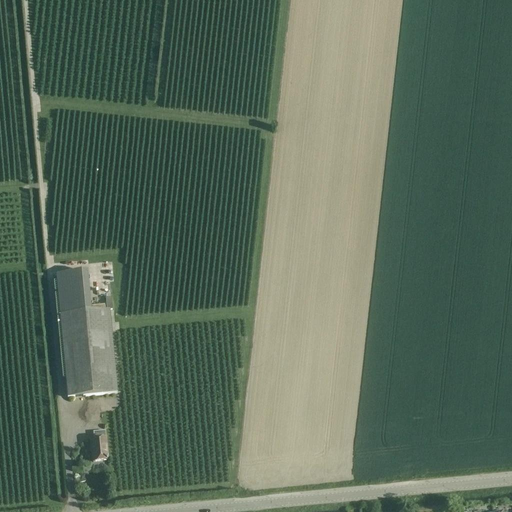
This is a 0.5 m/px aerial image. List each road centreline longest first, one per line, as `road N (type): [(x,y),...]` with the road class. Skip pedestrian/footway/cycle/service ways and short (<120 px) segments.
road 1 (tertiary): [(180,511),(511,480)]
road 2 (track): [(24,0),(47,256)]
